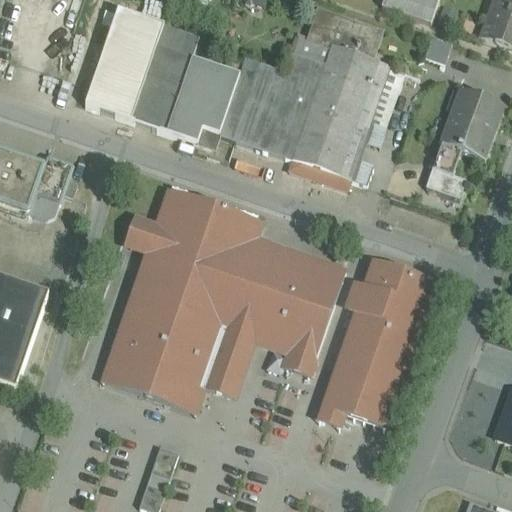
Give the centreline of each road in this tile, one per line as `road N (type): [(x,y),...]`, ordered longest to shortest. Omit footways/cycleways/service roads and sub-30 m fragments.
road 1 (residential): [(0,109),(486,278)]
road 2 (residential): [(486,278),(420,465)]
